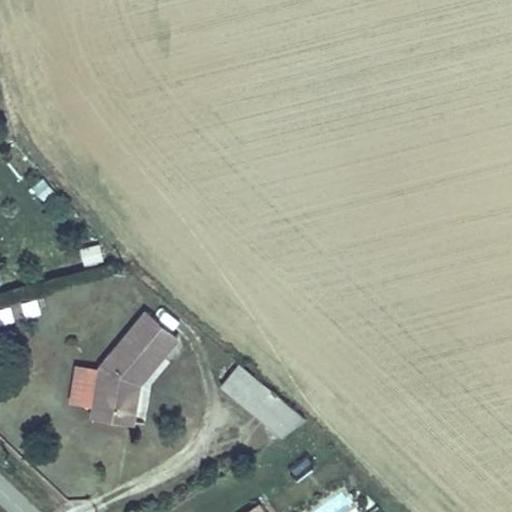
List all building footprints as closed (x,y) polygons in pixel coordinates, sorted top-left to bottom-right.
[(102,240),(80,245),(84,262),(106,258),(102,240)] [(37,295),(19,300),(23,316),(42,311),(37,295)] [(0,305),(0,321),(14,320),(13,304),(0,305)] [(131,386),(141,385),(178,342),(146,312),(100,367),(103,406),(132,404),(131,386)] [(240,359),(219,383),(284,437),(304,413),(240,359)] [(104,423),(143,420),(141,385),(131,386),(132,404),(103,406),(104,415),(104,423)] [(267,511),(261,503),(247,511),(267,511)]
